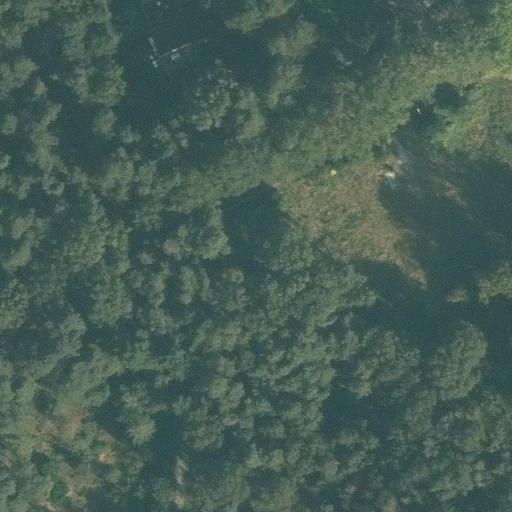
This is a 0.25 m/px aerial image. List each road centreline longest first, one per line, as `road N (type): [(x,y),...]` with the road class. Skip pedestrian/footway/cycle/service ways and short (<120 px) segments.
road 1 (residential): [(247,190),(183,511)]
road 2 (residential): [(247,190),(511,59)]
road 3 (unclassified): [(123,267),(8,0)]
road 4 (residential): [(0,362),(123,267)]
road 5 (residential): [(123,267),(247,190)]
